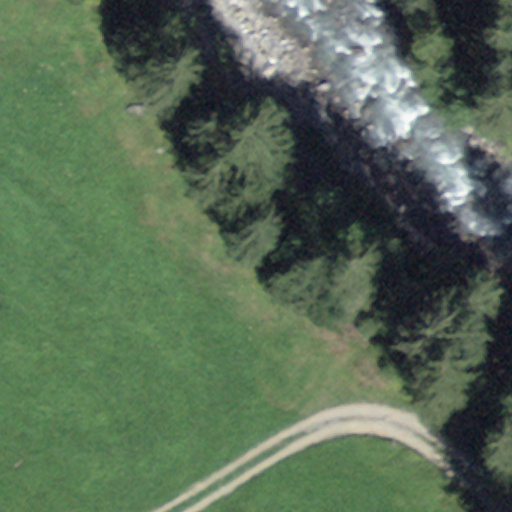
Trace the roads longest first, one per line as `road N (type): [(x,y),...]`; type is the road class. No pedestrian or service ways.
road 1 (track): [(511,359),(336,222),(230,78),(186,0)]
road 2 (track): [(505,511),(421,440),(378,423),(333,426),(187,511)]
